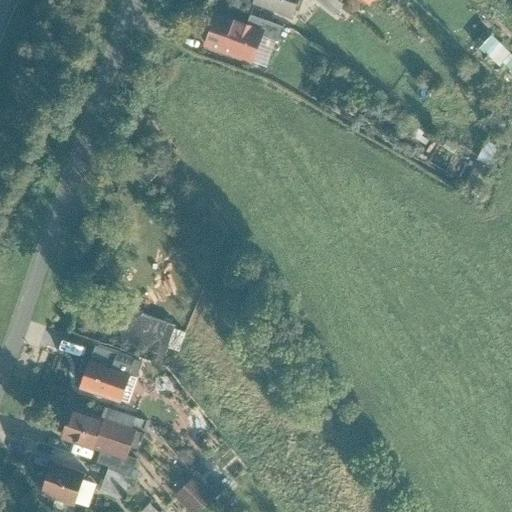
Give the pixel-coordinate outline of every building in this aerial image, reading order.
[(298,0),(256,0),(252,18),(290,29),(298,0)] [(333,0),(313,0),(335,19),(344,9),(333,0)] [(215,16),(204,49),(255,67),(266,34),(215,16)] [(311,33),(299,21),(293,27),(306,39),(311,33)] [(511,57),(500,45),(488,56),(511,81),(511,57)] [(349,82),(339,75),(331,85),(342,92),(349,82)] [(191,326),(125,307),(117,334),(183,353),(191,326)] [(89,365),(81,390),(124,404),(132,379),(89,365)] [(72,412),(62,442),(127,462),(136,432),(72,412)] [(54,467),(45,498),(78,508),(88,477),(54,467)] [(197,476),(173,499),(185,511),(199,511),(216,497),(197,476)]
